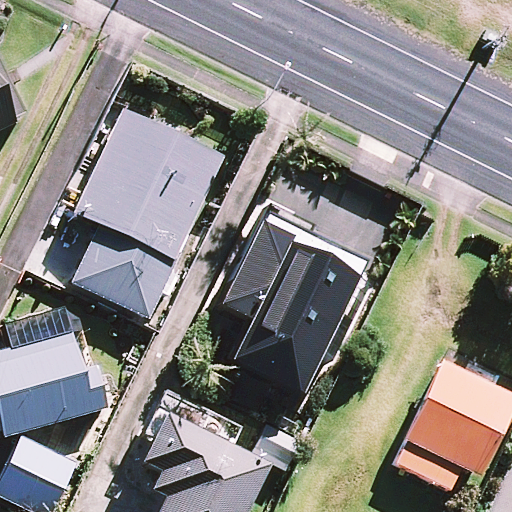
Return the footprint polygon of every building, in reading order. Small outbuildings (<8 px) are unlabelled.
[(0,129),(22,118),(0,74),(0,129)] [(217,161),(119,115),(71,216),(169,263),(217,161)] [(344,184),(292,158),(274,194),(326,220),(344,184)] [(350,281),(250,232),(207,319),(240,335),(221,375),(288,408),(350,281)] [(73,333),(41,342),(8,352),(0,353),(0,437),(1,440),(96,412),(73,333)] [(511,401),(436,367),(390,467),(447,493),(457,470),(475,478),(511,401)] [(236,511),(258,465),(157,418),(135,466),(153,475),(144,495),(157,501),(152,511),(236,511)] [(46,511),(68,467),(16,443),(0,477),(0,500),(24,511),(46,511)]
